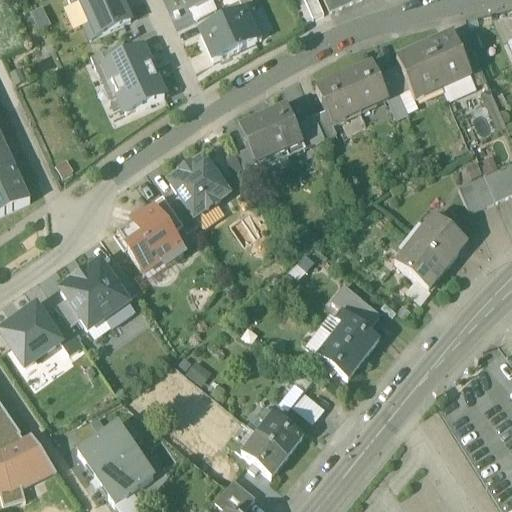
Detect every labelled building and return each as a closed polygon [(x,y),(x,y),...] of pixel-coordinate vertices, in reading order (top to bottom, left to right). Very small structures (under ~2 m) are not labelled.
[(87,0),(80,3),(90,26),(84,29),(90,43),(131,25),(119,0),(87,0)] [(184,0),(190,13),(212,3),(219,0),(184,0)] [(248,0),(217,14),(222,25),(244,16),(248,14),(255,11),(250,0),(248,0)] [(316,0),(302,0),(292,5),(302,27),(324,17),(316,0)] [(323,0),(330,14),(341,9),(336,0),(323,0)] [(336,0),(341,9),(351,4),(349,0),(336,0)] [(80,3),(70,8),(62,11),(73,34),(84,29),(90,26),(80,3)] [(212,3),(190,13),(195,24),(217,14),(212,3)] [(51,28),(42,9),(30,16),(39,34),(51,28)] [(248,14),(244,16),(257,45),(261,43),(248,14)] [(213,64),(257,45),(244,16),(222,25),(200,35),(213,64)] [(150,34),(127,43),(130,52),(153,44),(150,34)] [(452,36),(424,49),(396,61),(399,68),(410,92),(413,99),(441,87),(454,81),(455,84),(470,77),(468,71),(457,48),(452,36)] [(457,48),(468,71),(479,67),(469,43),(457,48)] [(95,71),(103,67),(128,56),(123,45),(90,60),(95,71)] [(125,117),(164,99),(142,50),(128,56),(103,67),(103,68),(118,101),(125,117)] [(371,67),(344,79),(315,92),(325,114),(332,130),(333,129),(345,124),(344,121),(359,115),(387,103),(376,78),(371,67)] [(470,77),(475,89),(486,84),(479,67),(468,71),(470,77)] [(118,101),(103,68),(95,72),(110,104),(118,101)] [(399,68),(388,73),(376,78),(387,103),(398,98),(398,97),(410,92),(399,68)] [(475,89),(470,77),(455,84),(454,81),(441,87),(449,106),(477,94),(475,89)] [(398,97),(398,98),(407,117),(418,112),(413,99),(410,92),(398,97)] [(507,131),(492,96),(481,100),(497,136),(507,131)] [(408,119),(407,117),(398,98),(387,103),(396,124),(408,119)] [(248,151),(255,168),(256,168),(285,155),(302,148),(293,127),(286,109),(238,129),(248,151)] [(325,114),(314,118),(324,142),(336,137),(333,129),(332,130),(325,114)] [(303,152),(324,142),(314,118),(293,127),(302,148),(303,152)] [(0,141),(0,166),(9,163),(0,141)] [(237,156),(246,178),(258,173),(256,168),(255,168),(248,151),(237,156)] [(256,168),(258,173),(262,182),(291,169),(285,155),(256,168)] [(481,164),(487,178),(496,174),(499,173),(492,159),(481,164)] [(9,163),(0,166),(0,192),(19,184),(9,163)] [(194,221),(205,213),(207,215),(217,208),(216,206),(228,199),(202,163),(191,171),(189,168),(179,175),(181,178),(169,186),(178,199),(194,221)] [(66,164),(54,171),(61,183),(73,176),(66,164)] [(482,178),(476,165),(464,170),(470,183),(482,178)] [(499,173),(496,174),(508,201),(511,198),(511,182),(507,170),(499,173)] [(487,178),(484,180),(496,205),(508,201),(496,174),(487,178)] [(484,180),(473,185),(484,210),(496,205),(484,180)] [(19,184),(0,192),(0,219),(30,207),(19,184)] [(470,217),(484,210),(473,185),(458,191),(470,217)] [(178,199),(167,207),(183,230),(187,236),(199,229),(194,221),(178,199)] [(149,210),(152,215),(153,214),(169,239),(183,230),(167,207),(162,200),(149,210)] [(224,218),(217,208),(207,215),(205,213),(194,221),(199,229),(202,234),(224,218)] [(183,259),(169,239),(153,214),(152,215),(142,222),(140,219),(130,226),(132,229),(116,239),(144,279),(162,266),(165,271),(183,259)] [(428,233),(418,246),(408,258),(404,255),(395,267),(415,283),(428,294),(447,270),(467,246),(433,219),(424,230),(428,233)] [(424,230),(414,243),(418,246),(428,233),(424,230)] [(408,258),(418,246),(414,243),(404,255),(408,258)] [(314,268),(305,259),(288,277),(297,286),(314,268)] [(61,296),(66,304),(80,324),(87,335),(104,323),(104,324),(105,324),(111,332),(133,317),(127,308),(128,308),(127,307),(126,306),(106,277),(100,268),(87,277),(73,286),(74,287),(61,296)] [(117,269),(106,277),(126,306),(138,299),(117,269)] [(431,296),(428,294),(415,283),(405,296),(420,308),(431,296)] [(364,325),(371,331),(380,320),(343,290),(331,306),(342,315),(343,315),(360,329),(364,325)] [(69,332),(80,324),(66,304),(55,312),(61,321),(69,332)] [(35,312),(0,336),(22,367),(25,370),(34,364),(35,364),(59,347),(60,347),(48,330),(35,312)] [(342,328),(333,340),(363,364),(379,344),(368,336),(360,329),(343,315),(342,315),(336,323),(342,328)] [(320,330),(333,340),(342,328),(336,323),(329,318),(320,330)] [(61,321),(48,330),(60,347),(59,347),(68,360),(82,351),(69,332),(61,321)] [(104,323),(87,335),(94,344),(111,332),(105,324),(104,324),(104,323)] [(360,329),(368,336),(371,331),(364,325),(360,329)] [(333,340),(320,330),(305,349),(311,355),(318,347),(324,352),(333,340)] [(311,355),(317,360),(335,374),(347,384),(363,364),(333,340),(324,352),(318,347),(311,355)] [(286,346),(269,344),(267,359),(283,361),(286,346)] [(331,379),(335,374),(317,360),(313,365),(331,379)] [(212,377),(196,364),(186,377),(202,390),(212,377)] [(289,415),(291,412),(304,396),(296,389),(282,407),(289,415)] [(313,428),(325,413),(304,396),(291,412),(313,428)] [(0,455),(0,456),(23,445),(19,440),(20,439),(0,409),(0,455)] [(266,425),(257,437),(287,461),(302,441),(291,432),(284,427),(266,412),(260,420),(266,425)] [(246,429),(257,437),(266,425),(260,420),(256,417),(246,429)] [(288,422),(284,427),(291,432),(295,428),(288,422)] [(117,429),(78,456),(86,468),(90,466),(98,477),(94,480),(102,491),(105,488),(111,497),(108,499),(114,508),(116,507),(134,495),(153,481),(117,429)] [(271,481),(287,461),(257,437),(247,449),(241,444),(235,452),(252,466),(258,471),(271,481)] [(31,441),(23,445),(0,456),(0,455),(0,499),(3,511),(25,505),(21,491),(53,476),(54,478),(56,477),(31,441)] [(90,466),(86,468),(94,480),(98,477),(90,466)] [(254,475),(258,471),(252,466),(248,471),(254,475)] [(239,488),(255,501),(262,492),(246,479),(239,488)] [(245,511),(255,501),(239,488),(233,483),(215,506),(222,511),(245,511)] [(105,488),(102,491),(108,499),(111,497),(105,488)] [(134,495),(116,507),(118,511),(143,511),(145,511),(134,495)]
